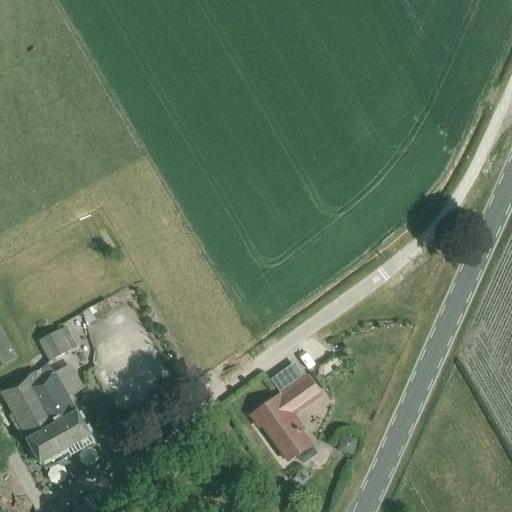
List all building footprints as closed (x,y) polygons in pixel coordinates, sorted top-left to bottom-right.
[(0,365),(15,357),(0,329),(0,365)] [(71,351),(61,331),(39,342),(49,362),(71,351)] [(46,364),(37,373),(1,394),(26,439),(25,440),(39,465),(41,464),(45,472),(70,457),(66,449),(90,436),(55,375),(53,376),(46,364)] [(307,378),(280,396),(251,417),(260,429),(262,427),(288,463),(310,447),(301,433),(304,431),(293,416),(320,396),(307,378)] [(120,424),(115,415),(104,422),(109,431),(120,424)]
